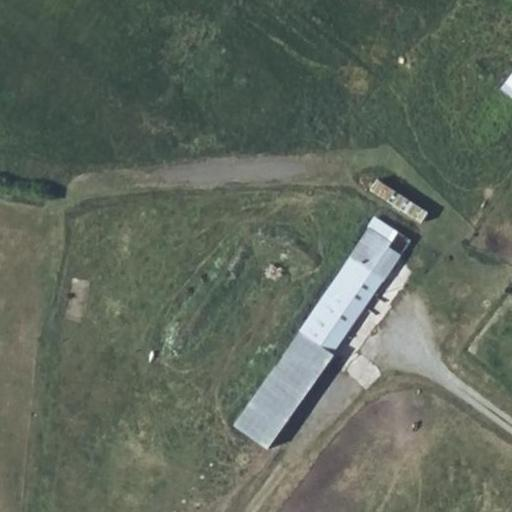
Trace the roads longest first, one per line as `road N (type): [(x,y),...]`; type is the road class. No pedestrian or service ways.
road 1 (track): [(249,511),(399,343)]
road 2 (unclassified): [(511,430),(399,343)]
